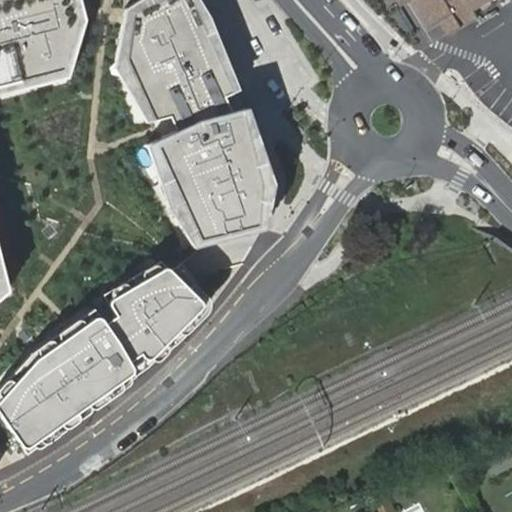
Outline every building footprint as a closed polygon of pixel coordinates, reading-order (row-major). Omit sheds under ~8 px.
[(0,0),(0,102),(76,82),(92,30),(84,0),(0,0)] [(209,20),(199,0),(133,0),(123,5),(114,62),(146,122),(167,112),(173,126),(145,139),(166,203),(190,249),(260,241),(264,232),(273,187),(264,148),(257,126),(209,20)] [(474,15),(497,0),(391,0),(391,1),(392,0),(405,0),(426,35),(438,27),(447,43),(479,22),(474,15)] [(0,386),(0,410),(31,454),(124,386),(153,364),(215,302),(174,246),(157,258),(108,292),(90,305),(30,349),(0,386)] [(511,456),(511,454),(484,468),(496,490),(511,481),(511,456)]
